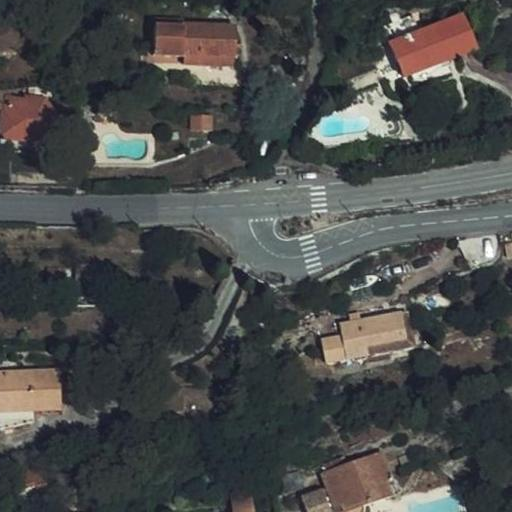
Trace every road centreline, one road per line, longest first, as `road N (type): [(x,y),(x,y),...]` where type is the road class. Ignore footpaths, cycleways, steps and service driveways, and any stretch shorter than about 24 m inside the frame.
road 1 (tertiary): [(511,214),(389,227),(287,258),(256,236),(251,203)]
road 2 (secondary): [(511,169),(251,203)]
road 3 (secondary): [(251,203),(0,206)]
